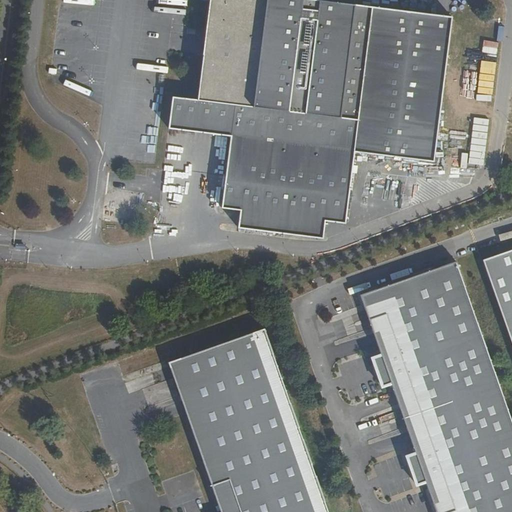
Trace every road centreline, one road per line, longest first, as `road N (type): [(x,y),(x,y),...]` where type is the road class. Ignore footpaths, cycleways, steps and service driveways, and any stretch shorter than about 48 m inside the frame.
road 1 (unclassified): [(0,443),(74,503),(140,485)]
road 2 (unknown): [(167,0),(159,83),(113,83)]
